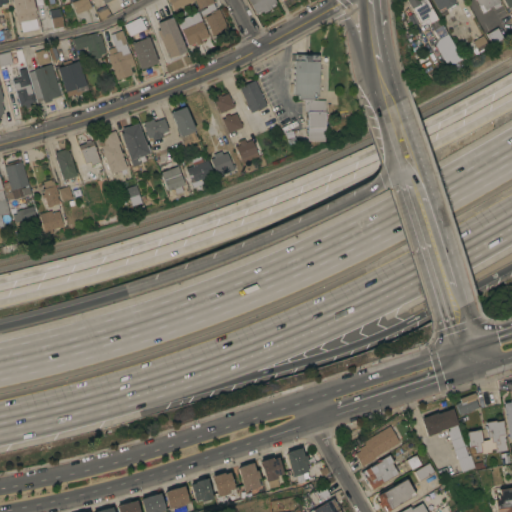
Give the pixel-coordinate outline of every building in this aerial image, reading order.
[(11,0),(32,0),(36,18),(35,18),(38,27),(22,31),(20,21),(17,22),(11,0)] [(69,3),(77,0),(86,0),(89,8),(73,14),(69,3)] [(193,0),(173,9),(170,2),(168,2),(167,0),(193,0)] [(194,0),(212,0),(213,2),(202,7),(203,9),(200,10),(199,8),(198,8),(194,0)] [(248,0),(274,0),(276,2),(269,5),(271,8),(263,12),(261,10),(255,13),(248,0)] [(407,0),(426,0),(437,18),(429,23),(428,21),(421,25),(407,0)] [(453,0),(455,2),(457,2),(459,5),(463,11),(444,21),(438,9),(437,10),(431,0),(453,0)] [(475,0),(497,0),(500,5),(495,8),(493,5),(484,10),(481,4),(478,5),(475,0)] [(502,0),(511,0),(511,5),(507,8),(502,0)] [(95,10),(105,5),(110,15),(100,20),(95,10)] [(63,25),(52,28),(48,10),(59,7),(63,25)] [(204,16),(211,13),(210,11),(218,8),(227,28),(212,35),(204,16)] [(177,20),(198,11),(208,36),(201,39),(202,42),(196,45),(195,42),(188,45),(177,20)] [(139,16),(144,28),(128,35),(123,24),(139,16)] [(154,24),(171,17),(173,23),(174,23),(185,50),(167,57),(154,24)] [(432,29),(442,24),(461,58),(456,61),(458,64),(449,69),(434,44),(437,38),(432,29)] [(503,38),(492,44),(486,33),(497,27),(503,38)] [(109,34),(120,30),(125,43),(114,47),(109,34)] [(104,52),(98,54),(99,56),(91,59),(88,46),(74,50),(71,38),(95,31),(96,35),(99,34),(104,52)] [(482,35),(488,46),(474,54),(468,43),(482,35)] [(130,43),(147,36),(157,62),(140,69),(130,43)] [(49,61),(38,65),(34,52),(45,48),(49,61)] [(106,55),(119,51),(121,55),(129,52),(132,61),(130,61),(132,65),(128,66),(131,73),(115,79),(106,55)] [(0,53),(8,52),(11,64),(0,65),(0,53)] [(317,95),(312,95),(312,99),(297,98),(297,95),(293,94),(294,54),(318,55),(317,95)] [(63,66),(61,62),(69,59),(71,64),(77,62),(84,84),(83,84),(85,89),(67,95),(66,90),(65,90),(57,68),(63,66)] [(28,72),(33,70),(32,69),(50,63),(56,83),(58,82),(62,93),(60,94),(60,95),(49,98),(50,100),(43,102),(42,100),(36,101),(28,72)] [(4,84),(20,80),(17,70),(26,67),(34,101),(29,102),(30,106),(25,107),(24,103),(11,107),(4,84)] [(266,105),(250,112),(248,108),(246,104),(246,103),(239,87),(254,79),(266,105)] [(233,107),(219,112),(213,98),(217,97),(216,96),(220,94),(220,95),(227,93),(233,107)] [(184,106),(197,140),(184,145),(180,136),(179,136),(169,112),(184,106)] [(324,111),(323,141),(306,140),(307,111),(324,111)] [(221,118),(225,117),(224,116),(228,114),(229,115),(236,113),(240,122),(241,122),(242,125),(241,126),(241,127),(227,133),(221,118)] [(163,118),(167,130),(157,134),(158,138),(151,140),(150,136),(147,138),(142,125),(144,125),(143,122),(152,118),(153,121),(163,118)] [(119,133),(122,132),(120,128),(137,122),(144,145),(146,144),(149,151),(147,152),(147,153),(142,154),(144,160),(138,162),(139,163),(131,166),(129,159),(128,159),(119,133)] [(99,145),(96,147),(93,140),(101,137),(100,135),(114,130),(119,143),(117,143),(122,159),(125,158),(128,166),(109,173),(99,145)] [(239,158),(234,146),(239,144),(238,141),(243,138),(245,142),(251,139),(256,152),(239,158)] [(77,145),(85,142),(84,141),(89,139),(90,141),(91,140),(99,161),(90,165),(88,161),(84,163),(77,145)] [(54,156),(55,156),(54,152),(66,148),(68,152),(69,152),(76,175),(62,179),(54,156)] [(232,169),(220,174),(218,170),(214,172),(209,159),(214,157),(213,154),(220,151),(222,154),(226,152),(232,169)] [(30,193),(23,195),(23,196),(12,198),(7,199),(2,183),(8,181),(3,166),(6,165),(5,163),(19,159),(20,161),(21,161),(30,193)] [(206,159),(212,173),(193,181),(191,175),(188,176),(185,168),(206,159)] [(180,174),(179,174),(183,184),(167,190),(160,172),(161,171),(159,166),(169,162),(177,165),(180,174)] [(44,197),(42,197),(41,194),(43,194),(42,188),(44,188),(42,181),(52,178),(54,185),(55,185),(57,195),(56,195),(58,203),(52,204),(53,205),(48,206),(46,206),(44,197)] [(0,182),(4,198),(5,198),(9,212),(0,213),(0,218),(2,226),(0,226),(0,182)] [(61,200),(57,189),(77,183),(81,194),(61,200)] [(139,203),(134,185),(123,187),(128,206),(139,203)] [(20,219),(17,210),(25,207),(25,206),(27,205),(28,207),(32,205),(35,215),(20,219)] [(50,210),(51,212),(58,210),(62,225),(51,229),(52,232),(44,234),(38,213),(50,210)] [(474,392),(476,397),(474,398),(477,407),(469,410),(470,411),(467,412),(466,411),(459,414),(454,403),(460,401),(458,398),(474,392)] [(503,403),(510,401),(510,399),(511,398),(511,440),(511,438),(509,438),(503,403)] [(420,419),(421,419),(421,417),(436,412),(437,413),(451,408),(457,424),(456,425),(468,455),(469,454),(474,466),(461,471),(447,430),(449,430),(448,427),(439,430),(439,431),(426,435),(420,419)] [(504,434),(506,450),(496,452),(494,441),(491,442),(490,437),(488,437),(485,422),(495,420),(495,421),(502,420),(504,434)] [(389,425),(399,442),(374,457),(374,458),(361,466),(354,453),(359,450),(358,448),(364,444),(362,441),(389,425)] [(479,429),(482,441),(479,442),(481,451),(476,452),(475,445),(469,446),(466,431),(479,429)] [(285,452),(290,451),(290,450),(300,447),(303,456),(305,455),(307,462),(305,463),(308,471),(292,476),(285,452)] [(372,489),(361,471),(364,469),(364,470),(369,466),(370,467),(380,461),(379,460),(388,454),(392,460),(393,460),(393,461),(390,463),(397,473),(372,489)] [(406,460),(414,455),(420,465),(411,470),(406,460)] [(260,461),(271,457),(272,459),(277,457),(282,473),(277,475),(277,478),(276,478),(279,485),(269,488),(267,481),(266,482),(260,461)] [(237,467),(242,466),(242,465),(252,462),(254,470),(257,470),(259,477),(257,478),(259,486),(244,491),(237,467)] [(428,462),(434,472),(419,480),(413,471),(428,462)] [(211,476),(223,472),(223,474),(229,472),(234,488),(229,490),(229,493),(218,496),(211,476)] [(213,498),(201,501),(201,499),(195,501),(190,484),(195,482),(195,481),(207,477),(213,498)] [(380,492),(380,493),(405,479),(414,494),(386,511),(382,505),(379,507),(377,502),(380,501),(378,500),(377,499),(376,497),(376,495),(380,492)] [(183,485),(188,502),(185,503),(185,504),(174,508),(174,507),(169,508),(164,491),(183,485)] [(511,496),(511,497),(511,506),(511,511),(496,511),(494,499),(498,499),(497,494),(499,494),(498,489),(511,486),(511,496)] [(160,493),(165,510),(159,511),(144,511),(140,498),(160,493)] [(313,511),(312,509),(332,498),(340,511),(313,511)] [(136,500),(138,511),(118,511),(116,505),(136,500)] [(398,511),(409,506),(410,508),(420,502),(425,511),(398,511)]
